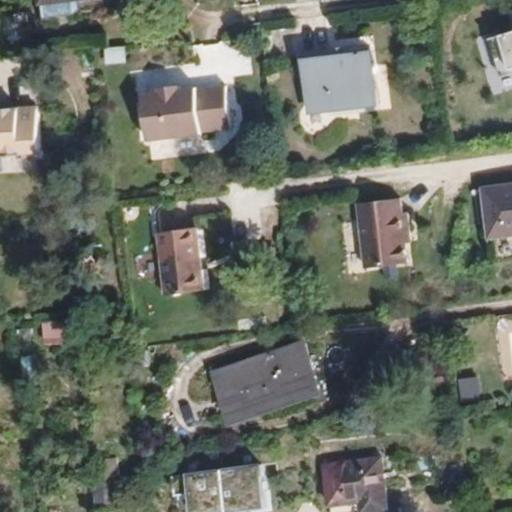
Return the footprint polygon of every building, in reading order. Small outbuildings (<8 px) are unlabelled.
[(82,10),(80,0),(78,0),(43,5),(45,19),(76,15),(82,10)] [(25,33),(26,18),(1,17),(0,32),(25,33)] [(511,36),(492,42),(502,77),(511,73),(511,36)] [(372,48),(305,55),(312,111),(379,105),(372,48)] [(233,128),(229,85),(199,88),(199,87),(182,89),(162,91),(145,93),(151,140),(205,134),(205,131),(233,128)] [(0,155),(41,153),(38,107),(0,109),(0,155)] [(511,184),(485,188),(491,239),(511,236),(511,184)] [(407,231),(404,210),(399,211),(397,196),(355,202),(364,267),(406,260),(403,240),(402,231),(407,231)] [(159,234),(167,294),(206,289),(198,229),(159,234)] [(65,320),(49,321),(48,341),(66,341),(65,320)] [(307,343),(215,375),(233,424),(324,393),(307,343)] [(461,398),(481,396),(479,375),(459,377),(461,398)] [(371,511),(390,510),(382,458),(325,465),(331,506),(363,502),(363,511),(371,511)] [(120,483),(118,461),(93,465),(98,508),(113,507),(120,507),(118,485),(120,483)] [(236,511),(268,508),(263,466),(225,471),(230,511),(236,511)] [(230,511),(225,471),(176,478),(178,497),(193,494),(195,511),(230,511)] [(363,511),(363,502),(331,506),(331,511),(363,511)]
